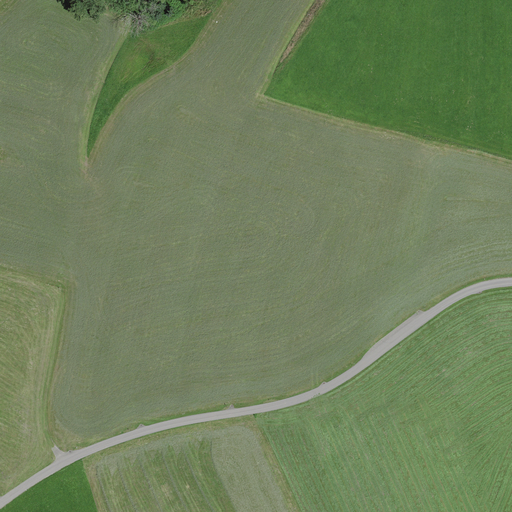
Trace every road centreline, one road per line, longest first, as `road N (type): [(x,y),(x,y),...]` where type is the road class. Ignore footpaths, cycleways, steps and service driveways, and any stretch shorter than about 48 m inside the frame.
road 1 (unclassified): [(511,282),(454,298),(327,388),(107,444),(0,504)]
road 2 (track): [(81,164),(44,395),(44,426),(63,463)]
